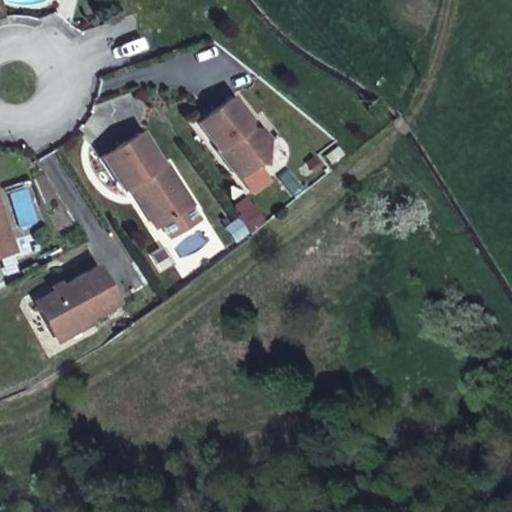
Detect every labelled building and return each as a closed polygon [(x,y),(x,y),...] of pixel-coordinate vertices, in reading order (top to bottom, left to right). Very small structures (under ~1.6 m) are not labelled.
[(257,119),(259,113),(236,87),(201,118),(246,172),(264,157),(271,157),(273,131),(266,130),(257,119)] [(273,131),(259,113),(257,119),(266,130),(273,131)] [(136,185),(141,192),(146,188),(167,217),(168,216),(177,217),(190,208),(196,195),(169,157),(167,159),(146,129),(109,155),(131,188),(136,185)] [(336,146),(325,156),(332,165),(344,154),(336,146)] [(146,188),(141,192),(162,221),(167,217),(146,188)] [(0,260),(22,252),(0,198),(0,260)] [(104,262),(43,302),(64,334),(125,294),(104,262)]
